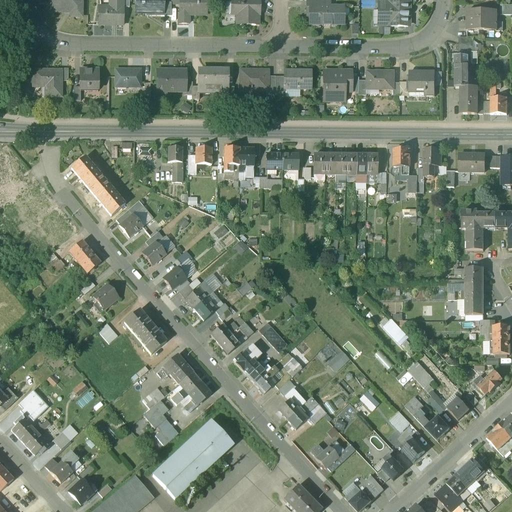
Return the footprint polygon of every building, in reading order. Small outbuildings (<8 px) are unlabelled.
[(81,0),(52,0),(52,5),(52,13),(72,13),(72,17),(81,17),(81,0)] [(122,0),(109,0),(109,8),(99,8),(99,26),(122,26),(123,8),(122,0)] [(162,0),(134,0),(135,16),(163,16),(163,4),(162,0)] [(207,0),(179,0),(179,6),(179,25),(189,25),(189,16),(207,16),(207,0)] [(245,0),(234,0),(231,0),(231,16),(236,16),(236,25),(259,26),(259,0),(245,0)] [(321,1),(307,1),(307,9),(320,9),(321,1)] [(393,3),(379,3),(379,27),(408,27),(408,14),(410,14),(410,3),(393,3)] [(171,4),(163,4),(163,16),(163,17),(171,17),(171,6),(171,4)] [(511,6),(500,6),(500,16),(511,15),(511,6)] [(320,9),(307,9),(307,10),(310,10),(310,26),(322,27),(323,27),(330,27),(331,27),(343,27),(343,9),(320,9)] [(484,11),(483,11),(483,12),(479,12),(479,11),(478,11),(478,12),(466,12),(466,32),(468,32),(468,34),(473,34),(473,32),(489,33),(489,34),(494,34),(494,33),(496,33),(496,32),(502,32),(502,23),(496,23),(496,12),(484,12),(484,11)] [(14,38),(10,41),(14,46),(18,43),(14,38)] [(473,38),(458,38),(458,54),(473,54),(473,38)] [(473,54),(458,54),(459,57),(468,57),(468,65),(477,65),(477,54),(473,54)] [(459,57),(454,57),(455,89),(460,89),(468,89),(468,65),(468,57),(459,57)] [(33,88),(33,72),(22,71),(22,88),(33,88)] [(98,71),(80,71),(80,89),(80,92),(98,92),(98,71)] [(140,71),(115,71),(115,89),(140,89),(140,71)] [(186,71),(157,71),(157,94),(166,94),(166,91),(185,91),(186,91),(186,83),(186,71)] [(220,71),(206,71),(206,73),(198,72),(198,88),(198,96),(199,96),(226,96),(228,96),(228,88),(228,73),(220,73),(220,71)] [(61,72),(33,72),(33,88),(45,88),(45,98),(61,98),(61,83),(61,72)] [(268,72),(240,72),(240,99),(251,99),(252,91),(266,91),(267,91),(268,77),(268,72)] [(311,73),(284,72),(284,77),(284,90),(311,90),(311,73)] [(351,73),(323,73),(323,102),(335,102),(335,93),(351,93),(351,79),(351,73)] [(393,74),(366,73),(366,83),(366,91),(393,91),(393,85),(393,74)] [(435,74),(409,73),(409,84),(409,95),(425,95),(425,98),(434,98),(435,74)] [(275,77),(268,77),(267,91),(266,91),(266,96),(275,96),(275,90),(275,77)] [(284,77),(275,77),(275,90),(284,90),(284,77)] [(409,84),(400,84),(400,85),(400,97),(400,98),(409,98),(409,95),(409,84)] [(468,89),(460,89),(460,115),(460,116),(477,116),(477,115),(477,104),(477,90),(477,89),(468,89)] [(502,100),(494,100),(494,97),(491,97),(491,100),(490,100),(490,115),(507,116),(507,96),(502,96),(502,100)] [(182,164),(182,149),(168,149),(168,164),(172,164),(182,164)] [(211,150),(195,149),(195,151),(195,161),(195,166),(211,167),(211,150)] [(25,174),(5,150),(0,153),(0,170),(12,185),(25,174)] [(239,150),(224,150),(223,174),(233,174),(233,168),(238,168),(239,150)] [(254,150),(239,150),(238,168),(238,174),(244,174),(244,168),(253,168),(254,168),(254,150)] [(410,151),(394,151),(394,169),(401,169),(409,169),(410,169),(410,151)] [(441,151),(423,151),(423,168),(424,168),(434,169),(440,169),(440,168),(441,151)] [(484,156),(459,155),(459,174),(484,174),(484,156)] [(282,156),(266,156),(266,172),(282,172),(282,156)] [(298,156),(282,156),(282,172),(298,172),(298,156)] [(324,156),(313,156),(313,177),(314,177),(314,182),(324,183),(324,177),(324,156)] [(335,156),(324,156),(324,177),(335,177),(335,156)] [(345,157),(335,156),(335,177),(345,177),(345,157)] [(356,157),(345,157),(345,177),(356,177),(356,157)] [(366,157),(356,157),(356,177),(366,177),(366,157)] [(377,177),(377,157),(366,157),(366,177),(377,177)] [(125,206),(85,158),(71,170),(111,218),(125,206)] [(511,159),(502,160),(502,170),(502,187),(511,187),(511,159)] [(182,164),(172,164),(172,175),(182,176),(182,164)] [(233,174),(223,174),(223,175),(224,175),(224,181),(238,181),(238,174),(238,168),(233,168),(233,174)] [(253,168),(244,168),(244,174),(238,174),(238,181),(238,182),(244,182),(245,179),(253,179),(253,168)] [(434,169),(424,168),(424,170),(424,179),(434,179),(434,174),(434,169)] [(440,169),(434,169),(434,174),(438,174),(438,176),(446,176),(446,177),(446,173),(446,168),(440,168),(440,169)] [(454,173),(446,173),(446,177),(446,189),(454,189),(454,173)] [(182,176),(172,175),(172,184),(181,184),(182,176)] [(31,182),(17,193),(35,215),(49,203),(31,182)] [(282,182),(266,182),(266,190),(282,190),(282,182)] [(417,182),(408,182),(408,194),(417,194),(417,184),(417,182)] [(138,202),(128,212),(116,222),(119,226),(132,216),(132,217),(142,208),(143,207),(138,202)] [(142,208),(132,217),(142,229),(152,220),(142,208)] [(55,211),(42,222),(62,246),(75,235),(55,211)] [(233,215),(222,212),(222,219),(233,222),(233,215)] [(477,215),(477,212),(463,212),(464,221),(461,221),(461,231),(467,231),(468,235),(466,236),(467,244),(470,244),(470,252),(483,252),(483,231),(487,231),(487,229),(495,228),(495,215),(477,215)] [(511,214),(495,215),(495,228),(504,228),(504,230),(509,230),(509,252),(511,251),(511,214)] [(132,217),(132,216),(119,226),(119,227),(129,239),(142,229),(132,217)] [(24,223),(16,230),(21,235),(29,229),(24,223)] [(226,245),(230,240),(226,237),(230,233),(221,226),(214,234),(226,245)] [(29,229),(21,235),(24,240),(32,233),(29,229)] [(157,233),(145,244),(149,249),(155,244),(157,246),(163,240),(157,233)] [(163,240),(157,246),(162,252),(165,250),(168,254),(175,248),(166,238),(163,240)] [(100,265),(81,243),(68,254),(78,265),(87,276),(100,265)] [(149,249),(142,255),(152,267),(165,256),(162,252),(157,246),(155,244),(149,249)] [(185,253),(177,260),(181,266),(182,267),(189,261),(191,260),(185,253)] [(53,254),(46,260),(49,264),(56,258),(53,254)] [(49,264),(48,265),(52,269),(60,262),(56,258),(49,264)] [(189,261),(182,267),(181,266),(179,268),(183,273),(181,275),(186,281),(193,276),(194,267),(189,261)] [(179,267),(177,269),(163,280),(172,291),(178,286),(179,286),(186,281),(181,275),(183,273),(179,268),(179,267)] [(465,270),(465,276),(465,282),(465,285),(483,285),(483,270),(476,270),(465,270)] [(92,283),(81,292),(85,297),(96,288),(92,283)] [(246,284),(236,292),(242,298),(252,290),(248,285),(246,284)] [(185,301),(193,311),(211,295),(203,285),(194,293),(185,301)] [(465,285),(455,286),(455,292),(462,292),(462,299),(465,299),(465,285)] [(483,285),(465,285),(465,299),(465,302),(483,302),(483,285)] [(119,299),(108,286),(93,299),(98,304),(104,311),(104,312),(119,299)] [(188,286),(179,293),(185,301),(194,293),(188,286)] [(211,295),(193,311),(194,312),(193,315),(195,318),(199,318),(203,323),(215,313),(217,311),(214,308),(218,304),(211,295)] [(456,302),(448,302),(448,311),(455,311),(455,304),(456,304),(456,302)] [(465,302),(456,302),(456,304),(455,304),(455,311),(465,311),(465,302)] [(483,302),(465,302),(465,311),(465,317),(483,317),(483,302)] [(98,304),(94,307),(100,314),(104,311),(98,304)] [(223,306),(221,307),(217,311),(215,313),(219,318),(227,311),(223,306)] [(219,318),(218,318),(222,323),(231,315),(227,311),(219,318)] [(167,343),(140,312),(125,324),(152,356),(167,343)] [(408,339),(391,321),(383,328),(401,346),(402,345),(406,342),(408,339)] [(411,323),(400,323),(400,328),(403,332),(411,332),(411,323)] [(267,324),(258,332),(262,337),(271,329),(267,324)] [(222,327),(210,337),(219,347),(238,330),(233,325),(226,332),(222,327)] [(238,330),(219,347),(227,357),(253,335),(244,325),(238,330)] [(107,326),(98,334),(102,338),(111,330),(107,326)] [(493,328),(480,329),(481,342),(493,342),(493,336),(490,336),(490,329),(493,329),(493,328)] [(494,328),(493,328),(493,329),(490,329),(490,336),(493,336),(493,342),(509,342),(509,328),(494,328)] [(111,330),(102,338),(106,342),(115,334),(111,330)] [(118,338),(115,334),(106,342),(109,346),(118,338)] [(281,341),(276,336),(268,343),(273,348),(281,341)] [(286,347),(281,341),(273,348),(278,354),(286,347)] [(509,342),(493,342),(493,351),(490,351),(490,356),(493,356),(493,357),(495,357),(495,360),(498,360),(506,360),(506,357),(510,357),(510,342),(509,342)] [(251,347),(233,363),(246,377),(257,367),(254,363),(260,357),(251,347)] [(327,365),(336,374),(350,360),(342,351),(327,365)] [(287,355),(281,361),(285,366),(292,360),(287,355)] [(189,371),(177,357),(161,370),(168,377),(169,376),(178,387),(179,386),(192,375),(193,374),(189,370),(189,371)] [(292,360),(285,366),(281,361),(278,364),(286,374),(291,379),(301,370),(292,360)] [(278,364),(277,364),(273,369),(276,373),(277,373),(282,378),(286,374),(278,364)] [(415,366),(410,371),(408,368),(406,370),(420,386),(430,378),(418,364),(415,366)] [(257,367),(246,377),(254,386),(270,372),(270,371),(267,368),(262,372),(257,367)] [(146,368),(137,375),(141,379),(149,372),(146,368)] [(270,372),(254,386),(263,396),(274,386),(274,385),(269,380),(276,373),(273,369),(270,371),(270,372)] [(161,370),(156,375),(162,382),(168,377),(161,370)] [(276,373),(269,380),(274,385),(282,378),(277,373),(276,373)] [(494,373),(484,382),(480,378),(473,384),(477,388),(477,389),(485,397),(489,393),(490,394),(500,385),(499,383),(502,381),(494,373)] [(282,378),(274,385),(274,386),(278,391),(288,382),(291,379),(286,374),(282,378)] [(201,386),(192,375),(179,386),(184,392),(188,397),(201,386)] [(278,391),(278,392),(283,399),(294,389),(288,382),(278,391)] [(83,383),(73,390),(78,397),(88,390),(83,383)] [(179,386),(167,396),(171,400),(178,394),(179,396),(184,392),(179,386)] [(201,386),(188,397),(192,401),(198,407),(210,396),(201,386)] [(433,391),(429,386),(424,390),(429,396),(433,391)] [(294,389),(283,399),(287,403),(289,402),(293,407),(295,405),(299,410),(306,404),(293,391),(295,390),(294,389)] [(0,392),(0,409),(1,408),(5,412),(18,400),(9,390),(3,396),(0,392)] [(157,391),(142,403),(149,411),(160,403),(164,399),(157,391)] [(33,392),(18,406),(22,410),(33,400),(37,397),(33,392)] [(82,408),(93,398),(88,392),(77,402),(82,408)] [(179,396),(178,394),(171,400),(176,407),(180,404),(188,397),(184,392),(179,396)] [(360,400),(371,412),(380,405),(368,392),(360,400)] [(478,403),(470,394),(465,398),(474,407),(478,403)] [(44,404),(37,397),(33,400),(40,408),(44,404)] [(188,397),(180,404),(189,414),(190,414),(185,408),(186,407),(185,406),(192,401),(188,397)] [(316,404),(311,399),(307,402),(312,407),(316,404)] [(33,400),(22,410),(22,411),(26,414),(29,418),(40,408),(33,400)] [(469,412),(458,400),(447,410),(458,422),(469,412)] [(192,401),(185,406),(186,407),(185,408),(190,414),(198,407),(192,401)] [(293,407),(289,402),(287,403),(278,412),(287,422),(299,410),(295,405),(293,407)] [(306,404),(299,410),(304,415),(312,407),(307,402),(306,404)] [(160,403),(143,417),(154,430),(165,421),(162,417),(168,412),(160,403)] [(304,415),(302,416),(306,421),(312,427),(325,414),(316,404),(312,407),(304,415)] [(445,412),(438,405),(434,410),(440,417),(445,412)] [(299,410),(287,422),(295,431),(306,421),(302,416),(304,415),(299,410)] [(420,412),(417,415),(414,412),(411,415),(419,423),(424,419),(425,417),(420,412)] [(410,425),(398,413),(389,422),(397,431),(399,429),(403,432),(410,425)] [(511,417),(506,423),(505,422),(499,428),(510,440),(511,438),(511,416),(511,417)] [(21,418),(13,425),(15,428),(11,432),(22,445),(35,433),(32,430),(21,418)] [(44,419),(32,430),(35,433),(47,422),(44,419)] [(149,427),(143,419),(135,425),(141,433),(149,427)] [(430,426),(424,419),(419,423),(426,431),(430,426)] [(430,426),(426,431),(437,442),(449,431),(438,419),(430,426)] [(47,422),(35,433),(38,436),(50,425),(47,422)] [(198,435),(152,478),(175,501),(220,459),(219,458),(223,455),(224,456),(233,447),(224,438),(222,440),(220,437),(222,435),(211,423),(201,432),(202,433),(199,436),(198,435)] [(169,425),(154,437),(163,448),(178,435),(169,425)] [(332,439),(338,433),(332,428),(327,434),(332,439)] [(499,428),(493,434),(487,440),(486,439),(486,440),(503,458),(511,450),(511,442),(510,440),(499,428)] [(38,436),(35,433),(22,445),(34,457),(39,453),(41,455),(49,448),(38,436)] [(62,434),(52,442),(60,451),(70,443),(62,434)] [(397,438),(393,442),(402,452),(404,450),(402,448),(401,443),(397,438)] [(412,440),(408,443),(410,445),(404,450),(402,452),(413,464),(424,453),(412,440)] [(344,453),(334,443),(328,449),(337,459),(344,453)] [(317,446),(310,454),(315,460),(323,453),(317,446)] [(350,447),(344,453),(337,459),(338,459),(326,469),(331,474),(355,451),(350,447)] [(323,453),(315,460),(325,471),(326,469),(338,459),(337,459),(328,449),(323,453)] [(389,456),(383,461),(387,465),(382,470),(390,479),(393,482),(404,472),(389,456)] [(52,460),(44,467),(50,473),(58,466),(52,460)] [(488,470),(479,460),(475,463),(484,474),(488,470)] [(383,461),(374,469),(378,473),(382,470),(387,465),(383,461)] [(475,463),(473,461),(464,469),(475,482),(484,474),(475,463)] [(50,473),(60,484),(72,473),(62,462),(58,466),(50,473)] [(4,474),(0,469),(0,494),(13,482),(5,473),(4,474)] [(475,482),(464,469),(455,478),(467,490),(475,482)] [(378,473),(377,475),(385,484),(390,479),(382,470),(378,473)] [(371,477),(357,489),(370,504),(383,491),(371,477)] [(139,511),(153,501),(135,478),(94,511),(139,511)] [(467,490),(455,478),(446,486),(458,498),(466,490),(467,490)] [(340,488),(343,492),(355,483),(351,479),(340,488)] [(80,481),(68,493),(80,506),(95,492),(88,484),(85,487),(80,481)] [(467,490),(466,490),(470,495),(480,486),(475,482),(467,490)] [(458,498),(446,486),(435,497),(448,511),(452,511),(462,503),(458,498)] [(107,487),(98,494),(102,499),(111,491),(107,487)] [(298,487),(283,502),(292,511),(320,511),(322,511),(298,487)] [(357,489),(351,494),(355,499),(349,504),(349,505),(355,511),(361,511),(370,504),(357,489)] [(466,490),(458,498),(462,503),(470,495),(466,490)] [(351,494),(345,500),(349,504),(355,499),(351,494)] [(462,503),(452,511),(461,511),(466,508),(462,503)]
